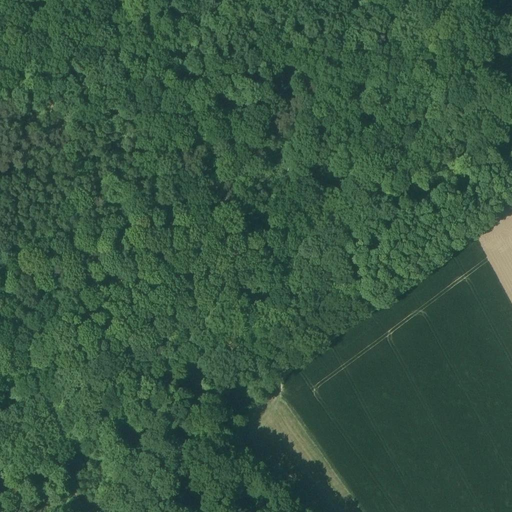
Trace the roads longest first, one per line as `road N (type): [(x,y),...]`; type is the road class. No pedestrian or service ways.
road 1 (track): [(0,417),(255,275),(374,196),(448,134)]
road 2 (track): [(511,201),(98,511)]
road 3 (track): [(395,0),(448,134)]
